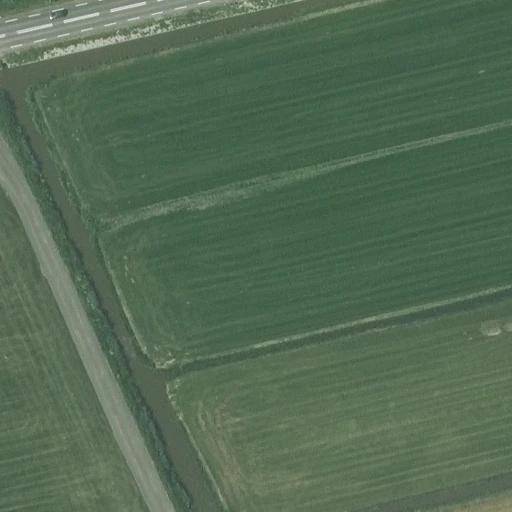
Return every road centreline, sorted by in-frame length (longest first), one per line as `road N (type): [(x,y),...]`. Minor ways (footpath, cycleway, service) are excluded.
road 1 (track): [(164,511),(20,192),(0,164)]
road 2 (secondary): [(0,39),(186,0)]
